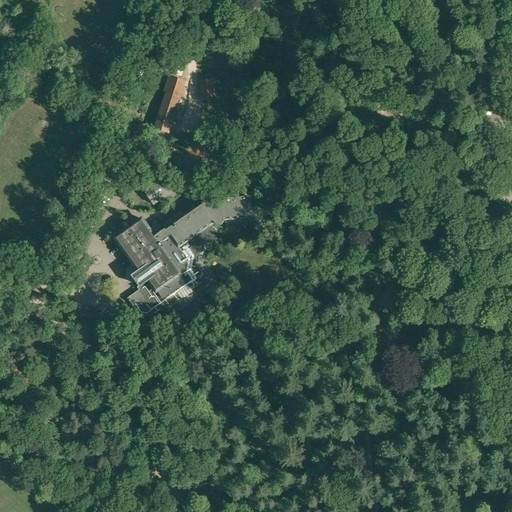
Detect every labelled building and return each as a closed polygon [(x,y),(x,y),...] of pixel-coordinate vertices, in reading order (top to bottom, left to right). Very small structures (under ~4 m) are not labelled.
[(154,128),(168,132),(185,82),(169,76),(164,91),(166,92),(154,128)] [(199,80),(200,98),(215,97),(213,79),(199,80)] [(159,203),(170,196),(171,199),(175,196),(171,190),(172,189),(166,180),(159,185),(158,183),(145,192),(153,204),(158,201),(159,203)] [(139,289),(127,298),(138,314),(153,317),(179,298),(180,300),(192,291),(191,290),(202,282),(203,275),(195,264),(196,256),(205,250),(209,251),(211,249),(212,246),(210,244),(217,239),(218,234),(212,225),(215,224),(217,225),(220,225),(222,224),(223,221),(225,223),(257,221),(266,215),(252,193),(208,199),(164,227),(159,219),(150,225),(144,217),(118,235),(136,261),(127,268),(139,285),(137,287),(139,289)] [(260,239),(259,232),(232,233),(232,240),(260,239)]
